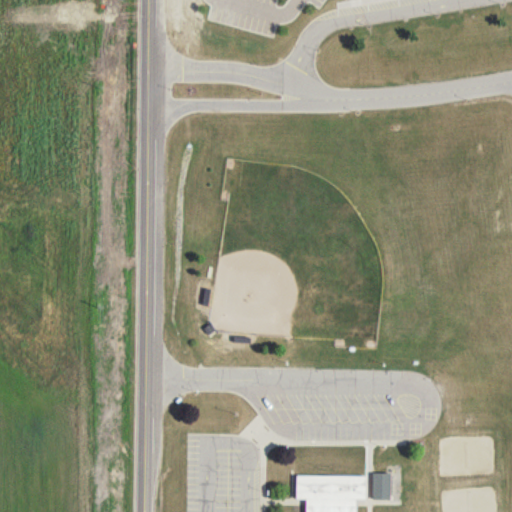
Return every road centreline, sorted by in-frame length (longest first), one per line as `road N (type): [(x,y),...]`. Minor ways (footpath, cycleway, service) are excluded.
road 1 (tertiary): [(143,511),(147,0)]
road 2 (residential): [(147,60),(0,29)]
